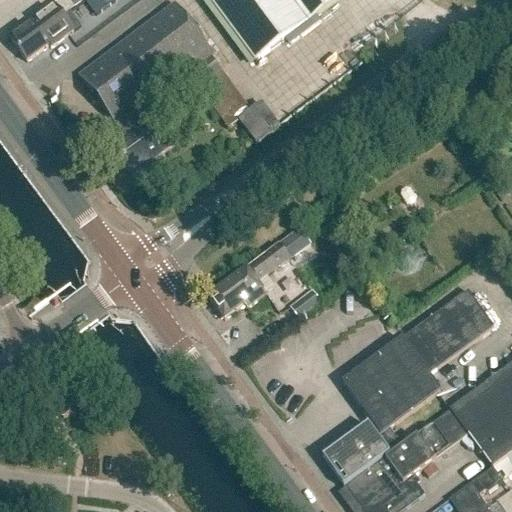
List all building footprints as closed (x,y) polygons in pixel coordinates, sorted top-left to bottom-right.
[(69,16),(75,12),(65,0),(63,0),(22,31),(24,34),(10,44),(18,55),(70,17),(69,16)] [(115,3),(117,6),(124,0),(82,0),(96,18),(115,3)] [(206,0),(255,66),(339,4),(335,0),(206,0)] [(116,130),(118,128),(130,119),(127,114),(128,114),(126,110),(130,107),(132,109),(147,97),(152,103),(151,103),(152,105),(197,71),(206,83),(196,91),(228,133),(239,124),(256,147),(279,130),(261,106),(251,114),(211,61),(213,59),(174,7),(78,79),(116,130)] [(51,52),(80,31),(70,17),(18,55),(26,66),(49,49),(51,52)] [(130,119),(118,128),(127,139),(111,151),(132,180),(180,144),(159,116),(158,117),(150,106),(152,105),(151,103),(152,103),(147,97),(132,109),(130,107),(126,110),(128,114),(127,114),(130,119)] [(312,247),(301,233),(280,248),(291,262),(312,247)] [(248,271),(208,301),(225,324),(244,309),(247,313),(276,292),(267,280),(290,263),(280,249),(249,272),(248,271)] [(298,322),(321,304),(313,294),(290,311),(298,322)] [(468,295),(342,387),(380,440),(389,433),(441,395),(429,378),(494,331),(468,295)] [(77,353),(82,359),(96,349),(91,343),(90,343),(77,353)] [(511,369),(423,435),(441,459),(468,439),(492,472),(507,461),(511,457),(511,369)] [(63,421),(75,419),(72,401),(60,403),(63,421)] [(368,429),(322,462),(345,493),(390,459),(402,450),(389,433),(380,440),(378,441),(368,429)] [(402,450),(390,459),(408,483),(411,481),(441,459),(423,435),(402,450)] [(408,483),(390,459),(345,493),(358,511),(407,511),(425,499),(411,481),(408,483)] [(488,511),(479,499),(485,495),(489,496),(498,490),(497,485),(501,483),(502,484),(511,476),(511,467),(507,461),(492,472),(449,504),(454,511),(488,511)] [(438,473),(433,466),(423,474),(428,481),(438,473)]
